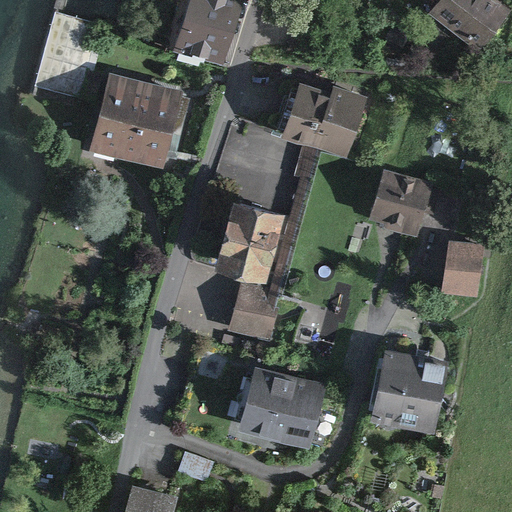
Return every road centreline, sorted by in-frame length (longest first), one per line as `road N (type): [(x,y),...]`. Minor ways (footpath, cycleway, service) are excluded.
road 1 (tertiary): [(136,424),(189,216),(261,0)]
road 2 (residential): [(136,424),(283,475),(323,463),(346,434),(378,322),(424,245)]
